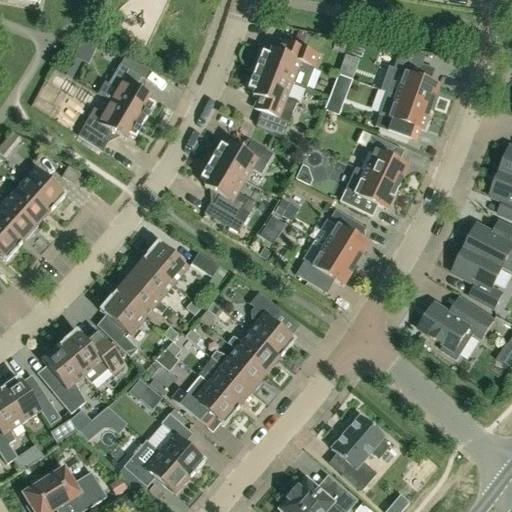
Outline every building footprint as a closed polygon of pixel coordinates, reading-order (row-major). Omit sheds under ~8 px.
[(0,0),(0,1),(38,9),(39,0),(0,0)] [(261,53),(254,71),(292,86),(291,86),(304,91),(312,72),(318,57),(279,41),(274,53),(270,51),(268,56),(261,53)] [(435,86),(422,81),(427,68),(419,65),(423,54),(399,50),(392,71),(387,69),(379,91),(387,94),(430,109),(435,95),(432,94),(435,86)] [(80,63),(73,59),(65,77),(72,81),(80,63)] [(117,91),(109,103),(144,124),(154,107),(148,103),(150,99),(138,91),(144,81),(119,66),(108,85),(117,91)] [(287,99),(291,86),(292,86),(254,71),(247,90),(254,92),(252,97),(256,99),(252,110),(288,124),(296,103),(287,99)] [(422,132),(430,109),(387,94),(375,128),(408,140),(412,128),(422,132)] [(331,99),(327,111),(338,115),(342,104),(331,99)] [(68,128),(80,114),(66,103),(54,117),(68,128)] [(134,141),(144,124),(109,103),(103,115),(93,111),(90,116),(77,138),(101,153),(107,145),(104,143),(110,132),(125,141),(128,137),(134,141)] [(364,174),(397,190),(407,168),(398,164),(403,152),(371,137),(362,133),(356,144),(365,148),(365,149),(374,153),(364,173),(364,174)] [(220,146),(210,162),(245,183),(251,171),(260,176),(264,170),(272,156),(247,141),(241,152),(228,145),(226,149),(220,146)] [(511,150),(510,149),(500,174),(511,179),(511,150)] [(245,183),(210,162),(200,179),(206,183),(203,188),(219,197),(213,207),(210,206),(204,215),(237,235),(243,225),(255,205),(237,195),(245,183)] [(74,186),(80,176),(68,168),(62,178),(74,186)] [(20,186),(51,213),(66,197),(35,169),(20,186)] [(386,211),(397,190),(364,174),(364,173),(355,169),(345,191),(339,203),(372,219),(377,207),(386,211)] [(511,179),(500,174),(490,199),(511,207),(511,213),(509,221),(511,221),(511,179)] [(36,230),(51,213),(20,186),(5,203),(36,230)] [(282,201),(274,214),(281,218),(289,205),(282,201)] [(0,208),(0,227),(21,246),(36,230),(5,203),(0,208)] [(326,221),(314,241),(355,266),(368,246),(359,241),(366,230),(335,211),(328,222),(326,221)] [(273,247),(285,227),(272,218),(259,237),(273,247)] [(21,246),(0,227),(0,258),(6,263),(21,246)] [(464,251),(502,271),(511,275),(511,231),(506,228),(500,239),(477,227),(464,251)] [(343,287),(355,266),(314,241),(302,260),(304,262),(295,276),(326,295),(334,282),(343,287)] [(158,243),(143,261),(174,287),(188,270),(158,243)] [(492,291),(502,271),(464,251),(452,275),(476,287),(470,298),(494,311),(502,296),(492,291)] [(198,254),(191,266),(212,279),(219,268),(198,254)] [(160,303),(174,287),(143,261),(128,277),(167,310),(167,309),(160,303)] [(162,316),(167,310),(128,277),(114,294),(145,320),(153,311),(162,316)] [(130,338),(145,320),(114,294),(99,312),(130,338)] [(249,334),(280,360),(294,342),(269,321),(278,310),(259,294),(249,305),(254,309),(250,313),(251,319),(257,324),(249,334)] [(212,304),(221,311),(227,304),(218,297),(212,304)] [(200,310),(191,303),(185,310),(194,317),(200,310)] [(215,319),(221,311),(212,304),(206,312),(215,319)] [(418,332),(444,348),(441,353),(457,363),(474,336),(482,341),(494,323),(466,305),(456,320),(434,306),(418,332)] [(178,336),(169,329),(163,336),(172,343),(178,336)] [(190,331),(185,338),(193,345),(199,338),(190,331)] [(103,344),(93,352),(76,332),(59,347),(85,378),(91,386),(109,371),(113,376),(123,368),(103,344)] [(233,338),(227,344),(234,351),(266,376),(280,360),(249,334),(241,343),(233,338)] [(123,337),(115,345),(129,359),(138,351),(123,337)] [(172,344),(165,351),(173,359),(180,352),(172,344)] [(76,386),(85,378),(59,347),(41,361),(62,386),(52,394),(71,416),(86,403),(76,386)] [(210,359),(221,368),(252,394),(266,376),(234,351),(228,358),(215,353),(210,359)] [(186,359),(176,370),(193,385),(203,374),(186,359)] [(221,368),(207,384),(207,385),(238,410),(252,394),(221,368)] [(207,385),(207,384),(200,378),(184,395),(179,391),(171,401),(190,417),(198,407),(223,428),(238,410),(207,385)] [(18,379),(0,391),(0,393),(22,425),(41,413),(50,427),(61,420),(47,399),(36,406),(18,379)] [(139,381),(128,393),(138,402),(139,401),(151,411),(161,400),(139,381)] [(22,425),(0,393),(0,455),(7,466),(17,459),(9,446),(16,441),(11,432),(22,425)] [(82,412),(69,423),(77,433),(90,422),(82,412)] [(174,436),(159,454),(189,480),(204,463),(180,442),(188,432),(169,415),(161,425),(174,436)] [(384,439),(360,418),(331,451),(349,468),(341,477),(360,494),(376,476),(362,464),(371,454),(378,461),(389,449),(381,442),(384,439)] [(189,480),(159,454),(145,442),(123,469),(142,485),(150,476),(175,497),(189,480)] [(432,457),(417,473),(428,484),(443,468),(432,457)] [(63,471),(23,496),(30,506),(27,508),(29,511),(53,511),(65,505),(67,507),(71,504),(75,511),(85,511),(107,499),(91,474),(73,485),(63,471)] [(346,511),(354,503),(332,484),(323,495),(305,480),(297,490),(296,489),(286,501),(286,502),(278,511),(279,511),(346,511)] [(110,488),(116,498),(127,491),(121,481),(110,488)] [(118,500),(125,511),(137,505),(130,493),(118,500)]
